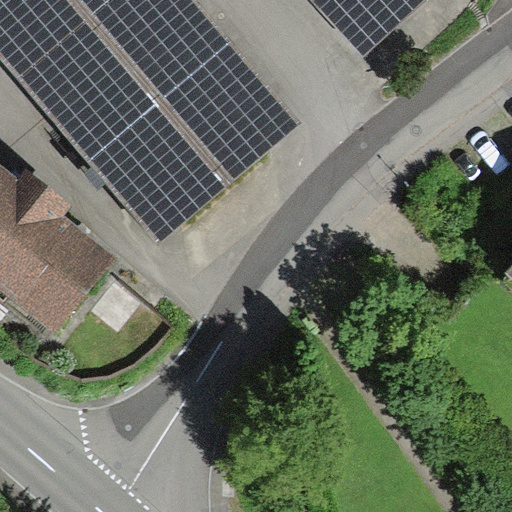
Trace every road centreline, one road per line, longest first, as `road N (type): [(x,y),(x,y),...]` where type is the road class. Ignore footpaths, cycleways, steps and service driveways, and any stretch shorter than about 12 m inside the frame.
road 1 (residential): [(107,511),(379,138),(511,34)]
road 2 (tertiary): [(102,511),(0,425)]
